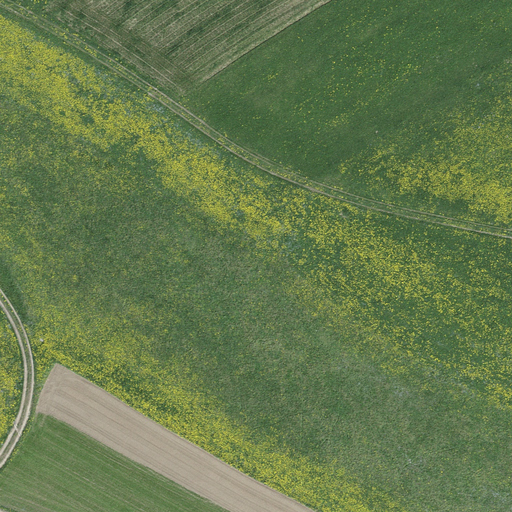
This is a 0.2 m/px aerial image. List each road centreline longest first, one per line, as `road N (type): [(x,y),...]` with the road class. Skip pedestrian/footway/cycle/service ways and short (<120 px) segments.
road 1 (track): [(2,0),(114,62),(277,172),(511,233)]
road 2 (track): [(0,458),(26,401),(27,358),(0,296)]
